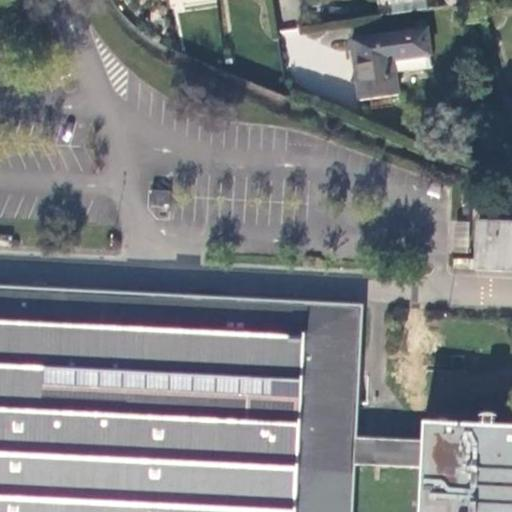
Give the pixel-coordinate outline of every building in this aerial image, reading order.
[(375,0),(378,19),(435,11),(433,0),(375,0)] [(487,19),(486,14),(485,5),(454,10),(456,24),(487,19)] [(351,44),(360,102),(396,97),(393,72),(429,66),(423,33),(351,44)] [(172,206),(172,190),(153,189),(153,205),(172,206)] [(453,220),(453,251),(469,251),(470,221),(453,220)] [(511,224),(479,223),(477,270),(511,271),(511,224)] [(0,234),(0,243),(14,245),(14,236),(0,234)] [(361,307),(0,286),(0,511),(351,511),(354,466),(355,439),(357,401),(358,371),(359,352),(361,307)] [(454,365),(423,363),(422,370),(465,372),(466,355),(455,354),(454,365)] [(358,371),(357,401),(369,402),(370,372),(358,371)] [(511,511),(511,425),(423,421),(422,442),(421,469),(418,511),(511,511)] [(367,439),(355,439),(354,466),(421,469),(422,442),(403,441),(398,441),(367,439)]
